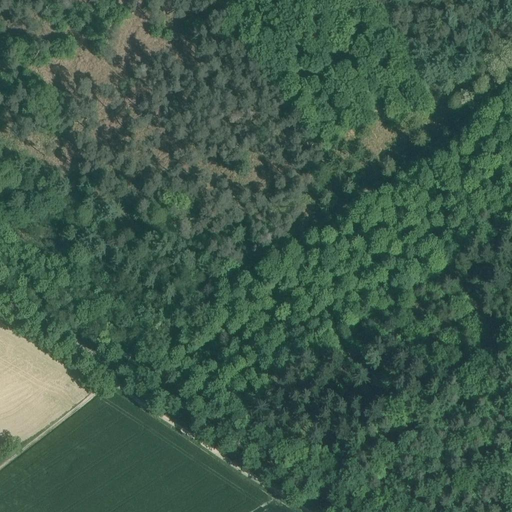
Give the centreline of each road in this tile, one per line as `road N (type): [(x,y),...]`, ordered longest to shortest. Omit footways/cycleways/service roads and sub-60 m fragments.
road 1 (track): [(111,382),(122,358),(158,326),(511,71)]
road 2 (track): [(111,382),(327,511)]
road 3 (track): [(111,382),(0,465)]
road 4 (track): [(0,300),(117,366)]
